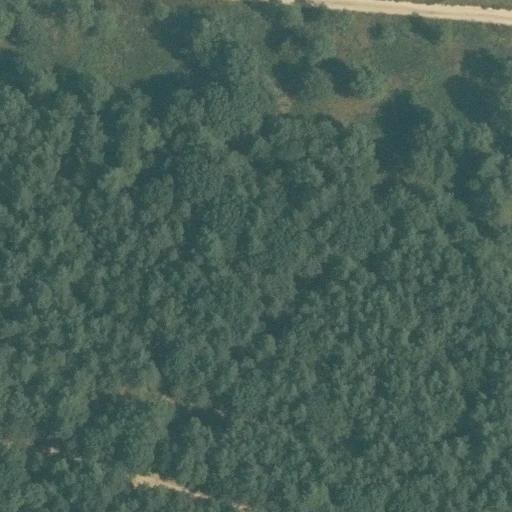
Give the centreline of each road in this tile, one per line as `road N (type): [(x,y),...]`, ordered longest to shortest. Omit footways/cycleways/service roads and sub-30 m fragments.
road 1 (track): [(0,446),(227,511)]
road 2 (track): [(293,0),(511,19)]
